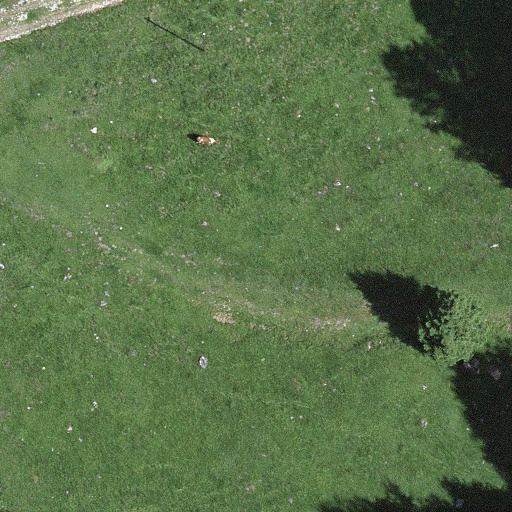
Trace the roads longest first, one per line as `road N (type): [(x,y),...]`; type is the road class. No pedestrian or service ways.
road 1 (track): [(511,290),(324,302),(63,191),(0,155)]
road 2 (track): [(139,0),(0,44)]
